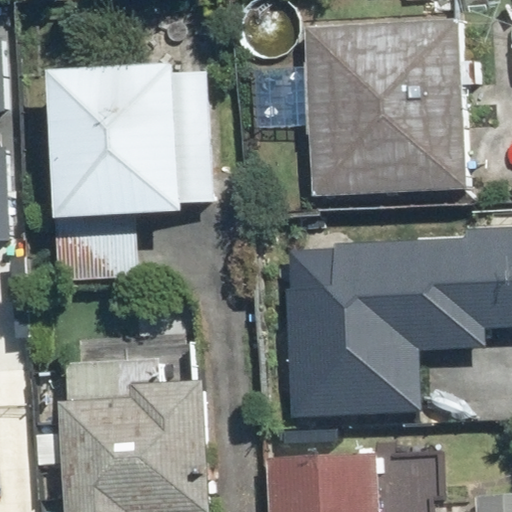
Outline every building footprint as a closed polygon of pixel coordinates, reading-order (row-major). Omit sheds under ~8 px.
[(315,25),(322,192),(477,186),(470,19),(315,25)] [(0,225),(22,225),(18,137),(0,138),(0,102),(16,102),(12,24),(0,24),(0,225)] [(68,219),(195,213),(194,202),(226,201),(220,71),(187,73),(187,64),(62,70),(68,219)] [(428,349),(497,346),(496,326),(511,325),(511,225),(475,227),(475,236),(344,242),(344,245),(299,247),(301,285),(295,285),(301,418),(431,412),(428,349)] [(0,384),(36,382),(30,304),(0,305),(0,384)] [(221,511),(213,380),(173,382),(171,342),(76,348),(79,402),(69,403),(75,511),(221,511)] [(279,511),(388,511),(385,454),(277,459),(279,511)] [(511,511),(511,494),(484,495),(484,511),(511,511)]
